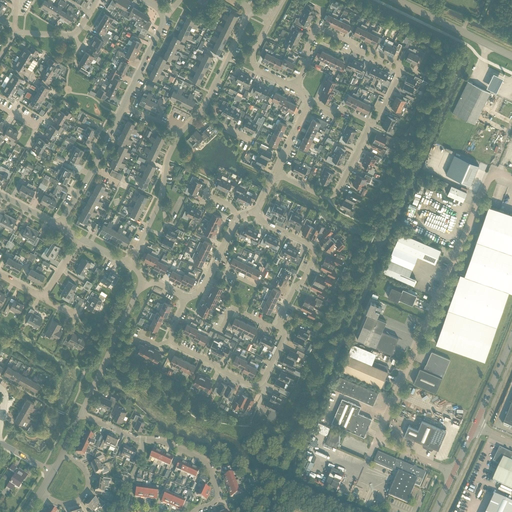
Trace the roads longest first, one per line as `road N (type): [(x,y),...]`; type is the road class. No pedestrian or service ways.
road 1 (unclassified): [(454,473),(377,434),(491,170),(511,177)]
road 2 (residential): [(171,339),(257,385),(284,336),(281,325)]
road 3 (residential): [(370,122),(400,72),(316,26)]
road 4 (residential): [(281,325),(314,251),(254,211)]
road 5 (residential): [(275,172),(332,196),(370,122)]
road 6 (residential): [(80,414),(142,285)]
road 7 (residential): [(129,264),(178,134)]
road 8 (residential): [(193,511),(217,497),(206,461),(142,440)]
road 9 (secondary): [(511,55),(396,0)]
